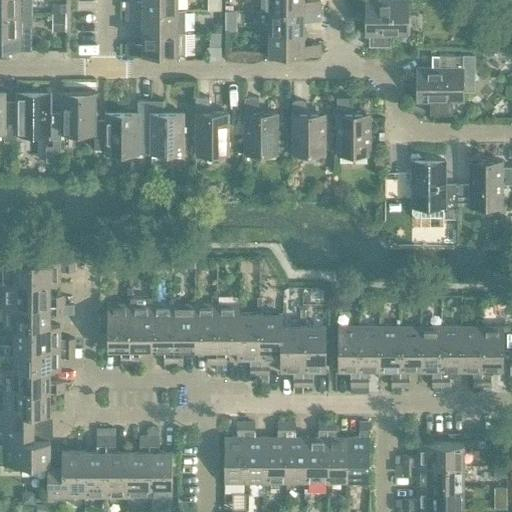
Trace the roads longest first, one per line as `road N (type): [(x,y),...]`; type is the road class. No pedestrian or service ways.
road 1 (residential): [(110,72),(329,73),(340,66)]
road 2 (residential): [(511,136),(396,138),(380,67),(340,66)]
road 3 (residential): [(209,403),(384,404)]
road 4 (residential): [(209,403),(184,416),(88,416),(90,378)]
road 5 (residential): [(90,378),(186,379),(209,392),(209,403)]
road 6 (residential): [(384,404),(511,410)]
